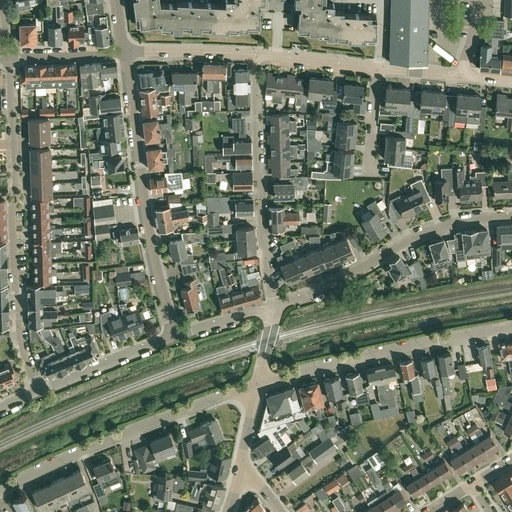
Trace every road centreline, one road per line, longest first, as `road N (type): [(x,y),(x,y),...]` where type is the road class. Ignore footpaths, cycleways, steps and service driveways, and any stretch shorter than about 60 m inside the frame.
road 1 (residential): [(39,391),(20,340),(9,59)]
road 2 (residential): [(174,338),(146,227),(125,53)]
road 3 (residential): [(0,492),(256,385)]
road 4 (residential): [(256,385),(511,327)]
road 5 (residential): [(275,308),(432,230),(511,219)]
road 6 (residential): [(275,308),(254,55)]
road 7 (residential): [(39,391),(174,338)]
road 8 (residential): [(254,55),(125,53)]
road 9 (residential): [(378,69),(254,55)]
